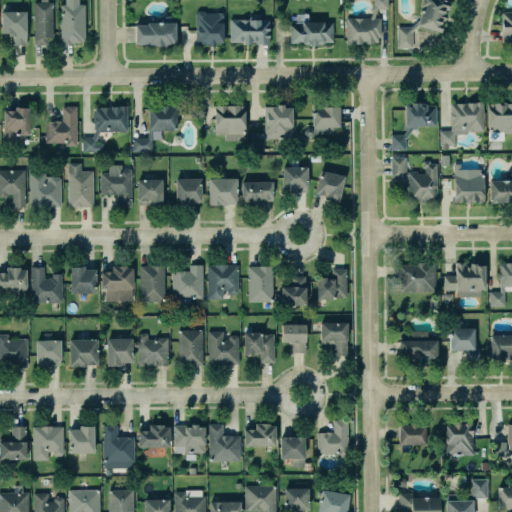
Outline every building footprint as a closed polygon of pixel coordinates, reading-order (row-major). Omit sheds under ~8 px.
[(77,4),(77,0),(65,0),(65,4),(59,4),(60,44),(72,44),(72,42),(79,42),(79,41),(84,41),(84,4),(77,4)] [(387,0),(373,0),(373,6),(370,18),(345,18),(345,45),(366,45),(366,44),(373,44),(373,42),(377,42),(377,37),(380,37),(380,18),(374,18),(376,8),(387,8),(387,0)] [(412,31),(412,48),(397,48),(397,27),(410,27),(418,20),(420,13),(418,13),(421,0),(448,0),(447,5),(449,5),(447,10),(445,10),(444,13),(446,14),(444,21),(442,20),(441,26),(443,27),(441,33),(418,26),(412,31)] [(33,2),(33,45),(46,44),(46,38),(51,38),(51,2),(33,2)] [(1,11),(1,33),(8,33),(8,36),(12,36),(12,44),(26,44),(25,11),(1,11)] [(511,11),(501,11),(501,42),(511,42),(511,11)] [(222,12),(195,13),(195,44),(203,44),(208,44),(208,46),(215,46),(214,44),(223,44),(222,12)] [(229,42),(229,19),(268,19),(268,44),(255,44),(255,42),(251,42),(251,44),(243,44),(243,42),(229,42)] [(332,42),(332,22),(302,22),(302,25),(290,25),(290,43),(302,43),(302,44),(324,45),(324,42),(332,42)] [(147,24),(147,23),(176,23),(176,44),(169,44),(169,47),(147,46),(147,44),(135,44),(135,25),(147,24)] [(435,104),(435,125),(405,125),(405,101),(419,101),(419,103),(426,102),(426,104),(435,104)] [(449,130),(449,103),(456,103),(456,102),(466,102),(466,101),(482,101),(482,131),(454,131),(454,144),(439,144),(439,130),(449,130)] [(511,102),(511,132),(502,132),(502,131),(487,130),(486,102),(493,102),(493,101),(506,101),(506,102),(511,102)] [(276,107),(276,104),(283,104),(283,108),(291,108),(292,138),(264,139),(263,107),(276,107)] [(339,107),(328,107),(328,104),(311,104),(312,125),(306,125),(306,128),(304,130),(304,134),(307,136),(311,136),(313,134),(327,134),(327,128),(339,127),(339,107)] [(102,153),(102,143),(95,143),(99,132),(127,132),(126,105),(95,105),(95,130),(91,137),(81,137),(81,152),(102,153)] [(147,138),(148,129),(148,107),(161,107),(161,105),(167,105),(167,107),(176,107),(176,130),(152,130),(151,140),(151,152),(131,152),(131,138),(147,138)] [(223,133),(214,133),(214,106),(244,105),(245,140),(224,141),(223,133)] [(61,121),(44,121),(45,143),(64,142),(64,146),(76,146),(75,106),(61,106),(61,121)] [(28,135),(28,107),(14,107),(14,110),(2,110),(2,138),(13,139),(13,133),(19,133),(19,135),(28,135)] [(391,134),(391,149),(406,149),(406,134),(391,134)] [(405,157),(390,157),(391,178),(405,178),(405,176),(407,176),(407,201),(436,201),(436,163),(429,162),(429,160),(422,160),(422,168),(424,168),(424,173),(417,173),(417,170),(405,170),(405,157)] [(80,171),(80,163),(67,163),(67,207),(92,207),(91,171),(80,171)] [(99,172),(107,173),(107,164),(120,164),(120,169),(130,169),(131,206),(117,207),(116,194),(99,195),(99,172)] [(282,167),(307,167),(307,187),(306,187),(306,192),(293,192),(293,191),(282,191),(282,167)] [(0,197),(0,170),(24,170),(24,207),(11,207),(11,194),(5,194),(5,197),(0,197)] [(320,170),(345,176),(338,203),(325,199),(326,196),(314,193),(320,170)] [(511,171),(505,171),(505,179),(489,180),(489,202),(511,202),(511,197),(511,171)] [(28,173),(28,207),(60,207),(60,179),(57,176),(51,176),(49,179),(49,181),(44,181),(44,173),(28,173)] [(483,173),(483,201),(453,201),(453,173),(483,173)] [(175,179),(200,178),(200,202),(187,202),(187,205),(175,205),(175,179)] [(236,178),(237,204),(225,204),(225,205),(208,205),(208,178),(236,178)] [(136,180),(162,180),(162,204),(137,204),(136,180)] [(241,182),(272,182),(272,200),(261,200),(261,205),(241,204),(241,182)] [(417,264),(399,264),(399,291),(434,291),(434,262),(417,262),(417,264)] [(455,275),(443,275),(443,289),(455,289),(456,296),(480,296),(480,289),(485,289),(485,264),(477,264),(477,262),(470,262),(470,264),(464,264),(464,262),(455,262),(455,275)] [(499,291),(488,291),(488,305),(503,306),(503,286),(511,286),(511,262),(498,262),(499,291)] [(188,270),(184,270),(184,268),(171,268),(171,298),(201,298),(201,264),(188,264),(188,270)] [(206,298),(206,264),(237,264),(237,291),(235,294),(229,294),(227,292),(227,290),(221,290),(221,298),(206,298)] [(84,269),(84,265),(70,265),(70,293),(96,293),(96,269),(84,269)] [(126,267),(126,265),(111,265),(111,271),(100,271),(100,287),(105,287),(105,301),(131,300),(131,288),(132,288),(132,267),(126,267)] [(139,265),(163,265),(163,298),(161,298),(161,301),(139,301),(139,265)] [(267,265),(267,273),(272,273),(272,301),(247,301),(247,265),(267,265)] [(0,272),(5,272),(5,266),(19,266),(19,268),(26,268),(25,289),(0,289),(0,272)] [(29,266),(29,302),(60,302),(60,273),(51,273),(51,277),(48,277),(48,278),(43,278),(43,266),(29,266)] [(346,268),(331,268),(331,278),(328,278),(328,279),(326,279),(326,277),(316,276),(316,298),(334,298),(334,296),(346,296),(346,268)] [(304,276),(304,286),(305,286),(305,304),(281,303),(280,286),(284,286),(284,275),(304,276)] [(347,321),(348,340),(346,340),(347,355),(334,355),(333,343),(320,343),(320,321),(347,321)] [(281,323),(305,323),(305,341),(304,341),(305,352),(291,352),(291,341),(281,341),(281,323)] [(474,327),(474,349),(450,349),(451,327),(474,327)] [(201,329),(201,365),(177,365),(177,329),(201,329)] [(235,334),(237,336),(238,364),(207,364),(207,330),(222,330),(222,339),(227,339),(227,337),(229,334),(235,334)] [(427,330),(411,330),(411,339),(399,340),(399,353),(413,353),(413,358),(437,358),(437,339),(427,339),(427,330)] [(259,362),(273,362),(272,333),(261,333),(261,332),(243,332),(243,354),(253,354),(253,351),(255,351),(255,353),(259,353),(259,362)] [(167,337),(167,365),(136,365),(136,335),(138,333),(145,333),(147,334),(147,338),(153,339),(153,337),(167,337)] [(0,334),(0,365),(17,365),(17,366),(26,366),(26,338),(7,338),(7,334),(0,334)] [(511,359),(490,359),(490,334),(511,334),(511,359)] [(68,339),(96,338),(96,364),(85,364),(85,366),(68,366),(68,339)] [(105,338),(131,338),(131,362),(120,362),(120,365),(106,365),(105,338)] [(60,339),(35,339),(35,366),(59,366),(59,360),(61,360),(60,339)] [(333,431),(316,432),(316,453),(336,453),(336,456),(347,456),(347,418),(332,419),(333,431)] [(473,423),(472,455),(445,455),(446,423),(452,423),(452,420),(460,420),(460,423),(473,423)] [(410,424),(399,424),(398,444),(425,444),(425,424),(416,424),(416,422),(410,422),(410,424)] [(207,424),(208,461),(239,461),(238,435),(222,435),(222,423),(207,424)] [(275,425),(269,425),(268,423),(254,423),(254,429),(243,429),(243,445),(275,445),(275,425)] [(511,423),(507,423),(506,441),(493,441),(493,456),(505,456),(505,453),(511,453),(511,423)] [(116,436),(116,424),(102,425),(102,468),(133,468),(133,436),(116,436)] [(148,430),(148,424),(163,424),(163,426),(169,426),(169,447),(137,446),(137,430),(148,430)] [(185,426),(185,424),(172,424),(172,446),(183,446),(183,452),(203,452),(204,426),(197,426),(197,424),(191,424),(191,426),(185,426)] [(79,429),(68,429),(68,452),(93,452),(93,425),(79,425),(79,429)] [(0,438),(10,438),(10,426),(25,426),(25,458),(0,458),(0,438)] [(62,426),(32,426),(32,460),(47,460),(47,451),(52,451),(52,455),(54,456),(59,456),(62,454),(62,426)] [(304,458),(303,458),(303,467),(291,467),(291,458),(280,458),(279,436),(304,436),(304,458)] [(486,478),(470,478),(470,494),(445,494),(445,511),(473,511),(473,497),(486,497),(486,478)] [(0,511),(0,492),(13,492),(13,484),(21,484),(21,492),(27,492),(27,511),(0,511)] [(243,485),(274,485),(274,511),(260,511),(243,511),(243,485)] [(511,487),(497,487),(497,508),(511,508),(511,487)] [(67,511),(67,489),(98,488),(98,511),(67,511)] [(283,488),(308,488),(308,509),(283,510),(283,488)] [(106,489),(106,511),(132,511),(132,489),(106,489)] [(317,511),(321,489),(349,494),(346,511),(317,511)] [(184,496),(184,491),(173,491),(173,511),(204,511),(204,496),(184,496)] [(415,497),(415,492),(398,491),(398,508),(410,508),(410,511),(439,511),(439,497),(415,497)] [(47,500),(47,492),(32,492),(32,511),(62,511),(62,498),(61,496),(54,496),(52,498),(52,501),(47,500)] [(143,499),(143,511),(168,511),(168,499),(143,499)] [(240,511),(240,501),(209,501),(209,511),(240,511)]
